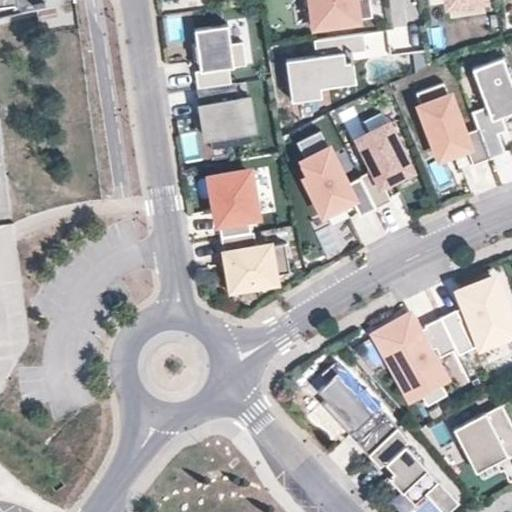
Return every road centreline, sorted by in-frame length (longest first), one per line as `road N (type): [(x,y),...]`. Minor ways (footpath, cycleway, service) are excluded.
road 1 (residential): [(223,352),(277,336),(431,246),(511,215)]
road 2 (residential): [(175,313),(131,0)]
road 3 (residential): [(345,511),(219,384)]
road 4 (unknown): [(409,259),(455,333),(482,340),(511,331)]
road 5 (residential): [(175,313),(144,323),(126,349),(127,381),(148,406)]
road 6 (residential): [(94,511),(135,457),(148,406)]
